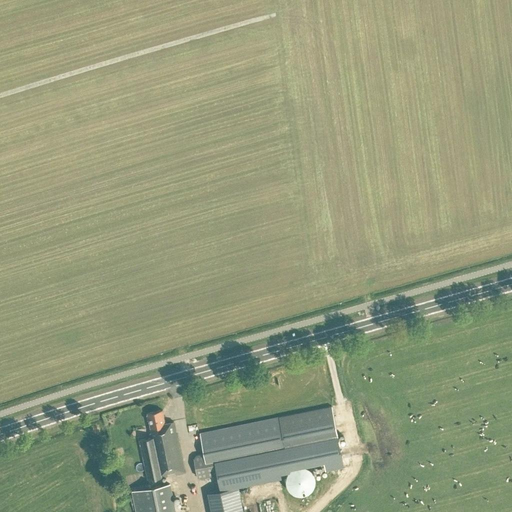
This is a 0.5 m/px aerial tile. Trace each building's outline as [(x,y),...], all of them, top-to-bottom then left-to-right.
[(332,406),(298,412),(306,451),(340,444),(332,406)] [(177,431),(175,420),(165,422),(162,409),(148,412),(148,414),(147,414),(148,418),(149,418),(151,428),(148,428),(150,437),(140,439),(148,478),(185,471),(177,431)] [(200,432),(204,452),(196,454),(193,457),(197,475),(201,477),(235,470),(234,466),(306,451),(298,412),(200,432)] [(296,466),(292,468),(289,471),(287,475),(287,479),(287,484),(289,488),(292,491),(296,493),(301,494),(305,493),(309,491),(312,488),(314,484),(315,479),(314,475),(312,471),(309,468),(305,466),(301,465),(296,466)] [(203,511),(212,510),(212,511),(238,511),(232,481),(198,488),(203,511)] [(175,511),(169,483),(133,491),(137,511),(175,511)]
